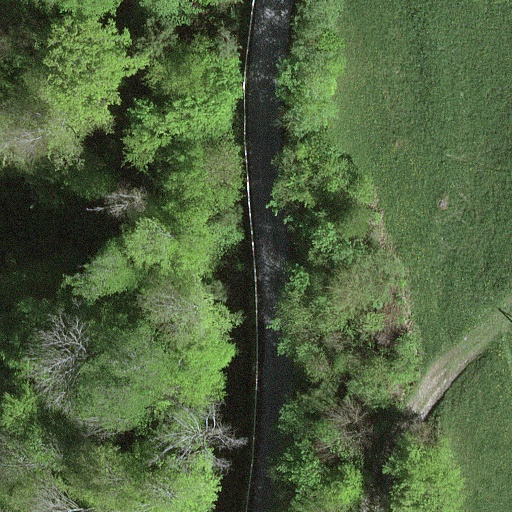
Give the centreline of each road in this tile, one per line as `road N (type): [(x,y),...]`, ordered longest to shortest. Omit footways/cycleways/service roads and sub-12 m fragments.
road 1 (unclassified): [(254,511),(264,363),(260,170),(273,0)]
road 2 (track): [(511,322),(454,357),(430,389),(371,511)]
